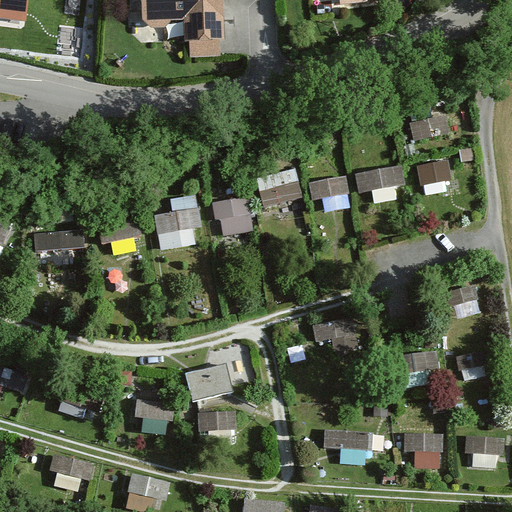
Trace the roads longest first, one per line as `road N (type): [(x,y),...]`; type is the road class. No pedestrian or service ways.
road 1 (residential): [(0,84),(106,105),(181,108),(273,94)]
road 2 (residential): [(273,94),(417,38),(484,0)]
road 3 (residential): [(511,38),(487,109),(499,245)]
